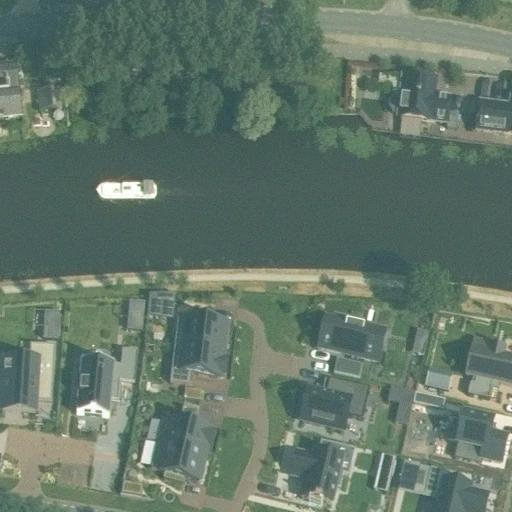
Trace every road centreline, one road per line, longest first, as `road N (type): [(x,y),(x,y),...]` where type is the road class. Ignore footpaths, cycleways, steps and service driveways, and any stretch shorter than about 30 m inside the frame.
road 1 (secondary): [(511,45),(157,16)]
road 2 (residential): [(234,316),(254,319),(260,358),(259,432),(235,511)]
road 3 (secondary): [(0,27),(157,16)]
